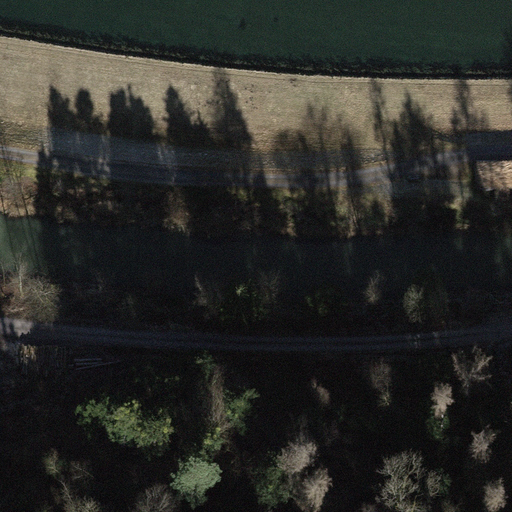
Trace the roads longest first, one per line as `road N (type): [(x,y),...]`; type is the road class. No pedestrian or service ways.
road 1 (track): [(511,153),(301,182),(182,178),(0,152)]
road 2 (track): [(511,330),(363,343),(231,342),(0,326)]
